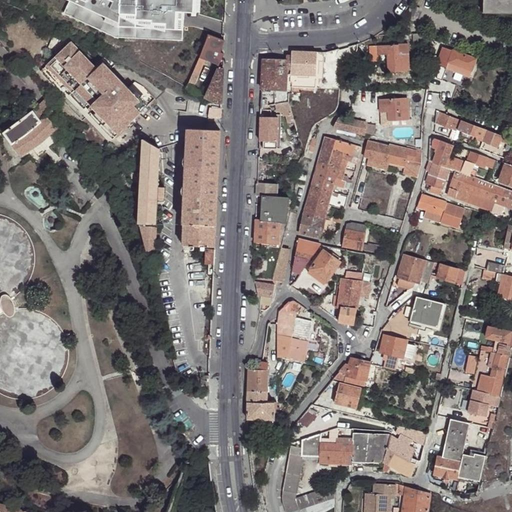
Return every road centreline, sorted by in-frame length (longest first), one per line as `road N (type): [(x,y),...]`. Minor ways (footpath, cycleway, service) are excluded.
road 1 (tertiary): [(243,42),(230,372)]
road 2 (residential): [(294,235),(324,128),(364,141),(338,237),(328,241)]
road 3 (residential): [(349,351),(377,328),(424,165),(427,112)]
road 4 (residential): [(416,484),(476,237)]
road 5 (residential): [(276,511),(285,426),(349,351)]
road 6 (residential): [(243,42),(356,33),(392,0)]
road 7 (tertiary): [(230,372),(226,435),(238,511)]
